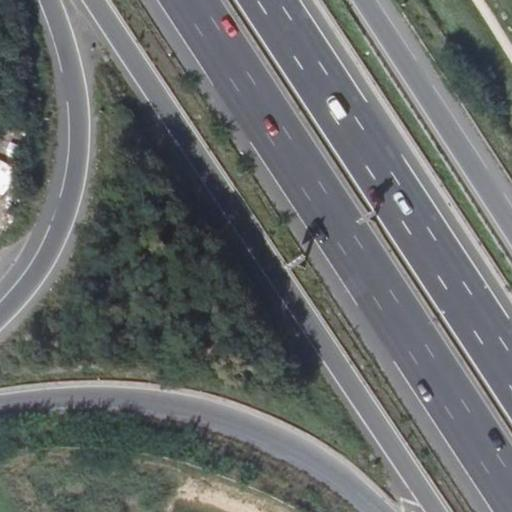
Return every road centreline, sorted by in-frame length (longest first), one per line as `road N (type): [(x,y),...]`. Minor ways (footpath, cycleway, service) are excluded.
road 1 (motorway): [(95,0),(435,511)]
road 2 (motorway): [(196,0),(511,482)]
road 3 (motorway): [(511,386),(259,0)]
road 4 (motorway): [(0,406),(120,399),(205,413),(303,454),(378,511)]
road 5 (motorway): [(48,0),(75,80),(76,165),(46,256),(0,315)]
road 6 (motorway): [(511,228),(359,0)]
